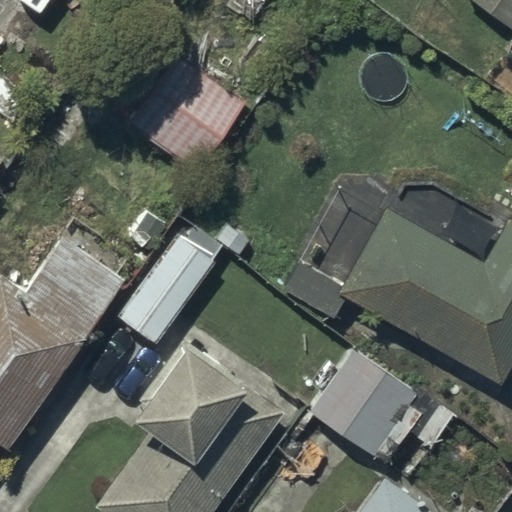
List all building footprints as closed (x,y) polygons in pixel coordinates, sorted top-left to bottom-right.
[(511,0),(468,0),(511,30),(511,28),(511,0)] [(241,102),(171,54),(123,125),(194,173),(241,102)] [(378,205),(329,291),(497,386),(511,359),(511,222),(504,218),(480,261),(378,205)] [(178,235),(117,319),(149,343),(210,258),(178,235)] [(0,280),(0,446),(4,450),(121,280),(58,236),(18,293),(0,280)] [(145,435),(92,507),(97,511),(203,511),(278,411),(178,338),(133,399),(140,404),(127,422),(145,435)] [(353,341),(302,409),(381,467),(406,434),(426,449),(452,415),(353,341)] [(426,511),(381,477),(354,511),(426,511)]
